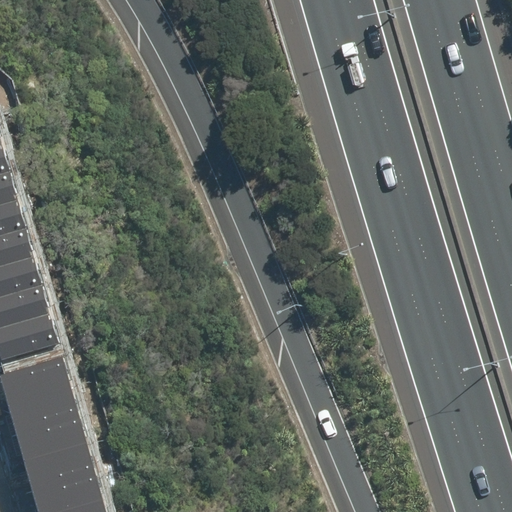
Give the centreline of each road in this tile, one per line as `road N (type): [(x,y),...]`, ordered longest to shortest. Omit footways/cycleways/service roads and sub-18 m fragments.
road 1 (motorway): [(381,511),(147,0)]
road 2 (motorway): [(506,511),(349,0)]
road 3 (motorway): [(429,0),(511,279)]
